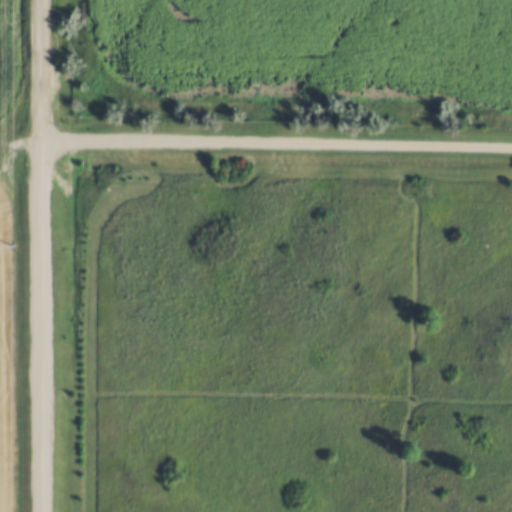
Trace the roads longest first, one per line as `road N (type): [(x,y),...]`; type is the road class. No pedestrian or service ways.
road 1 (residential): [(42,144),(511,150)]
road 2 (residential): [(41,511),(42,144)]
road 3 (residential): [(42,144),(41,0)]
